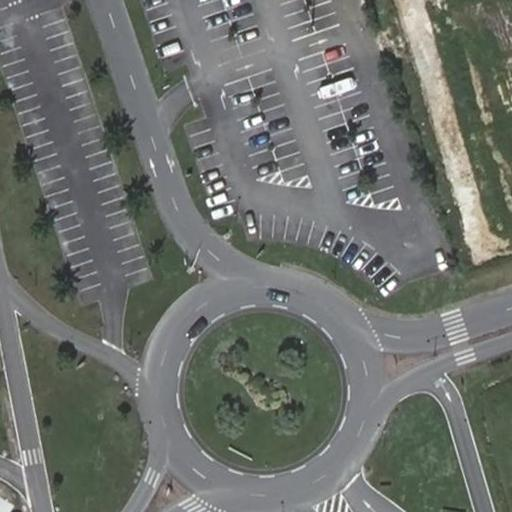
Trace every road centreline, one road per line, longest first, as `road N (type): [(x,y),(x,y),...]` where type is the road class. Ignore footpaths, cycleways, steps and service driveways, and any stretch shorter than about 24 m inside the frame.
road 1 (unclassified): [(335,314),(273,286),(212,299),(170,344),(160,374),(162,415)]
road 2 (unclassified): [(511,309),(414,337),(377,334),(335,314)]
road 3 (unclassified): [(364,422),(410,382),(511,342)]
road 4 (unclassified): [(253,494),(289,492),(323,477),(364,422)]
road 5 (unclassified): [(162,415),(191,466),(253,494)]
